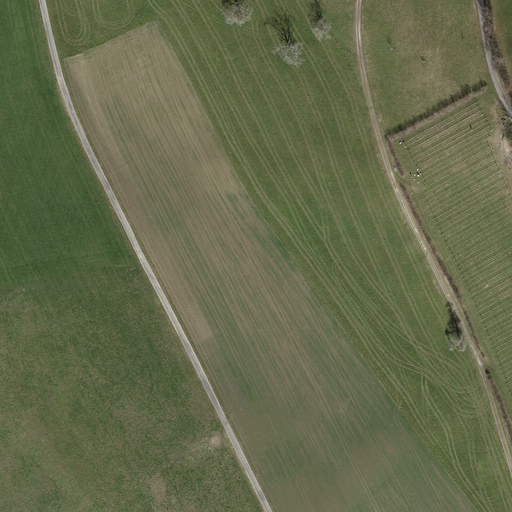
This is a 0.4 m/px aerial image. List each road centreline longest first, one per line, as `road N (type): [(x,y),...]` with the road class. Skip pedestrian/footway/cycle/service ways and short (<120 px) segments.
road 1 (residential): [(269,511),(85,144),(42,0)]
road 2 (track): [(511,465),(484,374),(390,172),(367,93),(359,0)]
